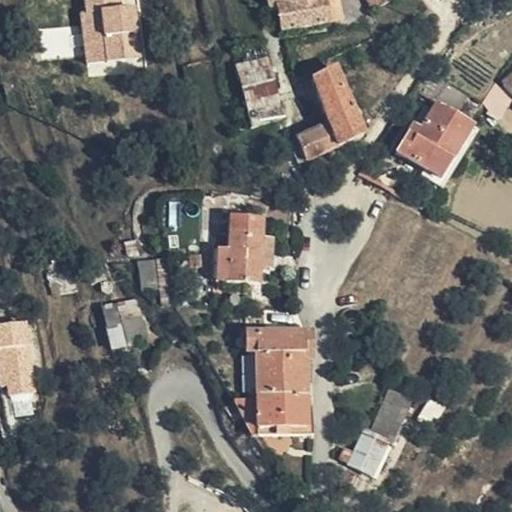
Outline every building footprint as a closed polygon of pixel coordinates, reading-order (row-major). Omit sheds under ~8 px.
[(118,0),(83,0),(85,18),(80,18),(86,69),(143,63),(137,11),(120,13),(118,0)] [(283,34),(330,25),(324,0),(267,0),(270,11),(277,10),(283,34)] [(324,0),(330,25),(341,23),(336,0),(324,0)] [(367,0),(373,12),(393,0),(392,0),(367,0)] [(250,115),(279,106),(268,61),(237,70),(250,115)] [(328,129),(298,143),(305,166),(364,138),(336,72),(313,84),(328,129)] [(437,106),(453,117),(466,97),(428,73),(416,92),(437,106)] [(252,130),(283,121),(279,106),(250,115),(249,115),(252,130)] [(440,182),(473,130),(453,117),(437,106),(421,131),(415,141),(409,137),(397,155),(440,182)] [(415,127),(409,137),(415,141),(421,131),(415,127)] [(305,166),(298,143),(292,146),(301,168),(305,166)] [(218,276),(217,285),(259,287),(260,271),(262,242),(263,222),(247,221),(229,220),(228,254),(213,254),(212,276),(218,276)] [(262,242),(260,271),(272,271),(273,243),(262,242)] [(126,260),(138,258),(136,243),(124,244),(126,260)] [(188,260),(189,272),(201,270),(201,258),(188,260)] [(160,297),(156,264),(140,265),(144,297),(160,297)] [(228,301),(228,306),(231,309),(234,309),(236,309),(239,307),(240,304),(240,301),(239,298),(235,297),(233,297),(230,298),(228,301)] [(103,310),(109,334),(125,329),(123,324),(144,317),(140,301),(103,310)] [(354,321),(354,325),(357,332),(360,334),(366,336),(371,334),(375,330),(376,325),(376,320),(374,317),(368,313),(364,313),(361,314),(357,317),(354,321)] [(123,324),(125,329),(130,349),(151,343),(144,317),(123,324)] [(28,321),(0,323),(0,385),(6,385),(10,403),(38,400),(28,321)] [(306,364),(306,335),(255,337),(256,402),(306,401),(306,364)] [(248,357),(249,403),(256,404),(256,402),(255,337),(244,338),(245,357),(248,357)] [(373,391),(383,394),(390,378),(380,373),(373,391)] [(469,387),(482,395),(485,397),(493,386),(476,377),(469,387)] [(459,401),(476,403),(482,395),(469,387),(459,401)] [(400,396),(391,396),(374,433),(369,430),(366,436),(389,446),(410,401),(400,396)] [(446,400),(445,400),(436,399),(420,424),(428,429),(446,400)] [(249,403),(234,404),(251,438),(257,439),(257,432),(307,431),(306,401),(256,402),(256,404),(249,403)] [(468,416),(476,403),(459,401),(455,407),(468,416)] [(389,446),(366,436),(351,469),(374,480),(389,446)]
